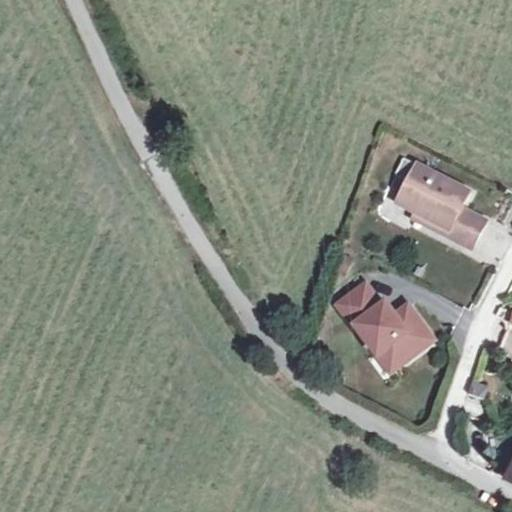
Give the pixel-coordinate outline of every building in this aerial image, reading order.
[(451,227),(447,235),(473,248),(487,221),(462,207),(470,192),(417,165),(398,201),(418,210),(451,227)] [(414,218),(447,235),(451,227),(418,210),(414,218)] [(360,325),(381,356),(389,350),(400,367),(436,341),(416,313),(402,323),(397,315),(388,303),(384,306),(368,285),(339,306),(355,328),(360,325)] [(410,305),(397,315),(402,323),(416,313),(410,305)] [(389,350),(381,356),(392,372),(400,367),(389,350)] [(503,384),(479,372),(472,394),(487,402),(490,408),(503,384)]
